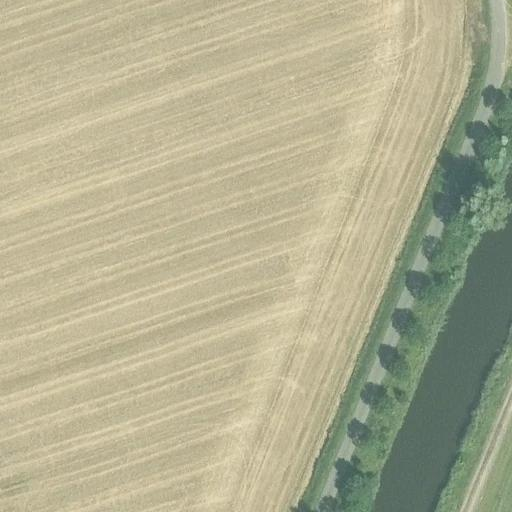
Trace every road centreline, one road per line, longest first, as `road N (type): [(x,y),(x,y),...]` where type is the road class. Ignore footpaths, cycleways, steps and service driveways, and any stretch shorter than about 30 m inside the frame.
road 1 (unclassified): [(325,511),(494,94),(497,0)]
road 2 (track): [(465,511),(511,396)]
